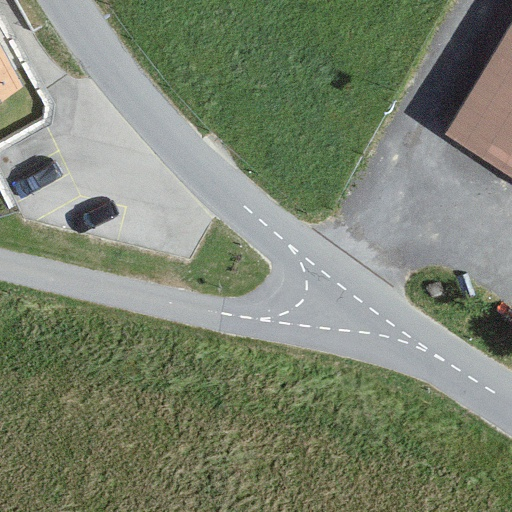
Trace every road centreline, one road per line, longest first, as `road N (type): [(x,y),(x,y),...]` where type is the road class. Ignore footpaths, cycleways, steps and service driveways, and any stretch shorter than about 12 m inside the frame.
road 1 (unclassified): [(422,347),(250,211),(152,115),(69,0)]
road 2 (unclassified): [(422,347),(0,261)]
